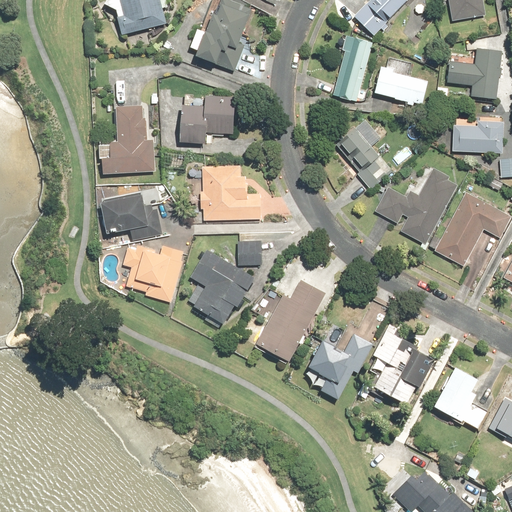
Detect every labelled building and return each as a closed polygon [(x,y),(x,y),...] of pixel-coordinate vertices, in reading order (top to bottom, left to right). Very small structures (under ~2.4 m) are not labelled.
[(159,0),(107,0),(105,4),(116,10),(122,34),(166,23),(159,0)] [(203,30),(194,55),(234,70),(244,45),(238,43),(251,8),(229,0),(219,0),(215,14),(211,12),(205,30),(203,30)] [(369,0),(354,15),(373,35),(409,0),(369,0)] [(483,0),(447,0),(451,21),(486,15),(483,0)] [(348,35),(332,95),(356,101),(372,42),(348,35)] [(502,50),(475,47),(474,63),(449,60),(447,83),(472,85),(470,97),(497,99),(502,50)] [(380,69),(374,92),(422,105),(428,81),(380,69)] [(168,95),(160,95),(160,118),(168,118),(168,95)] [(204,95),(204,106),(181,104),(179,141),(205,143),(206,133),(232,134),(234,96),(204,95)] [(101,157),(102,174),(156,171),(154,139),(148,139),(147,120),(144,121),(144,117),(142,117),(142,105),(115,106),(117,141),(108,141),(109,157),(101,157)] [(451,151),(503,154),(504,122),(477,121),(477,126),(452,125),(451,151)] [(370,190),(393,171),(355,127),(335,145),(359,172),(357,174),(370,190)] [(511,157),(499,159),(500,178),(511,176),(511,157)] [(203,221),(261,219),(260,193),(246,194),(246,176),(241,176),(240,165),(202,166),(203,191),(200,191),(200,209),(203,209),(203,221)] [(398,223),(403,214),(408,217),(400,231),(426,245),(458,185),(448,180),(449,176),(433,168),(418,195),(410,190),(406,197),(387,187),(375,211),(398,223)] [(504,183),(493,177),(488,186),(499,192),(504,183)] [(511,215),(466,192),(434,251),(464,267),(484,230),(501,238),(511,217),(511,215)] [(141,194),(99,202),(105,233),(129,229),(131,240),(162,235),(156,204),(143,206),(141,194)] [(261,241),(237,241),(238,265),(261,265),(261,241)] [(145,294),(171,302),(183,262),(181,261),(184,252),(162,246),(160,254),(155,253),(155,250),(138,245),(137,249),(128,247),(122,265),(131,268),(126,286),(145,292),(145,294)] [(255,278),(206,249),(190,276),(205,286),(193,306),(222,324),(233,305),(237,307),(255,278)] [(511,260),(503,277),(511,281),(511,260)] [(256,343),(288,361),(326,294),(300,280),(290,298),(283,294),(256,343)] [(385,361),(372,386),(407,403),(416,385),(420,388),(435,359),(419,351),(420,347),(402,338),(406,332),(390,324),(374,355),(385,361)] [(326,377),(319,390),(338,399),(353,370),(358,373),(373,344),(352,333),(343,352),(340,351),(340,352),(336,350),(337,347),(323,339),(308,366),(318,372),(317,373),(326,377)] [(454,366),(432,406),(461,422),(462,420),(478,428),(487,412),(470,402),(475,395),(470,392),(478,379),(454,366)] [(511,402),(503,398),(488,428),(511,440),(511,402)] [(471,511),(473,511),(453,491),(450,495),(425,471),(416,480),(411,474),(392,494),(410,511),(417,506),(423,511),(471,511)]
